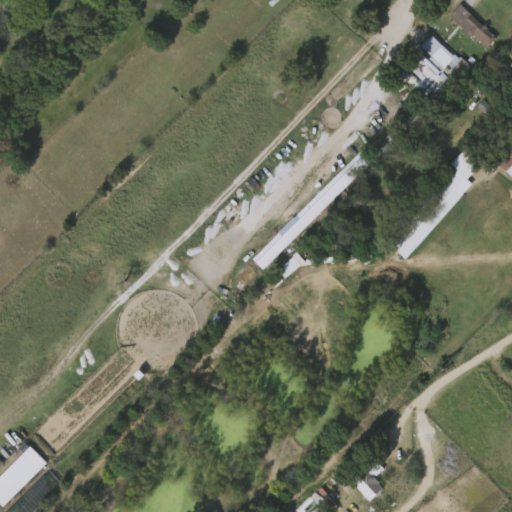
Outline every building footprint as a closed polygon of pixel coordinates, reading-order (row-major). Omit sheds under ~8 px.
[(473,14),(498,37),(490,45),(488,43),(486,45),(475,34),(473,37),(451,16),(462,4),(473,14)] [(440,19),(476,52),(487,40),(451,7),(440,19)] [(452,68),(447,73),(444,70),(441,73),(427,60),(440,46),(452,58),(447,63),(452,68)] [(511,71),(511,50),(502,60),(511,71)] [(511,88),(503,99),(491,88),(511,62),(511,58),(509,56),(511,52),(511,88)] [(439,82),(413,56),(399,69),(425,96),(439,82)] [(511,145),(511,177),(496,162),(503,155),(499,151),(505,145),(509,149),(511,145)] [(376,156),(263,269),(256,262),(369,149),(376,156)] [(0,469),(0,501),(37,465),(21,449),(0,469)] [(365,467),(371,474),(372,473),(382,483),(381,484),(385,488),(371,501),(351,479),(365,467)]
